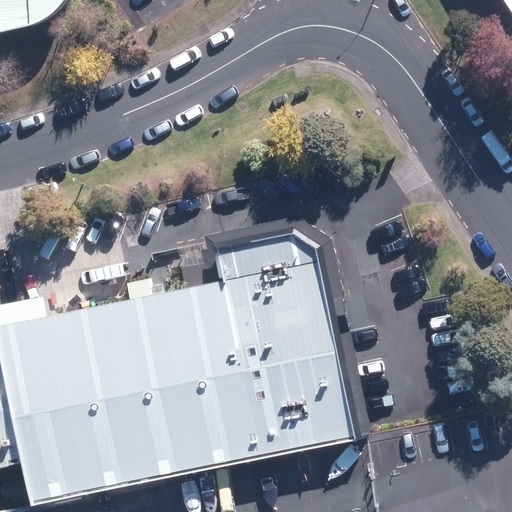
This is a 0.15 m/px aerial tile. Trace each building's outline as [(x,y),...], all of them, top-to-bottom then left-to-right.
[(0,0),(0,40),(27,35),(43,30),(62,19),(73,10),(77,0),(0,0)] [(511,0),(492,0),(511,29),(511,0)] [(133,212),(137,227),(176,218),(172,202),(133,212)] [(137,227),(133,212),(93,222),(97,237),(137,227)] [(185,294),(223,286),(259,453),(368,430),(327,239),(292,218),(196,239),(202,263),(180,268),(185,294)] [(97,237),(93,222),(65,229),(69,244),(97,237)] [(63,283),(67,306),(108,298),(104,276),(63,283)] [(185,294),(0,330),(0,383),(17,469),(24,502),(259,453),(223,286),(185,294)] [(0,472),(17,469),(0,383),(0,472)]
